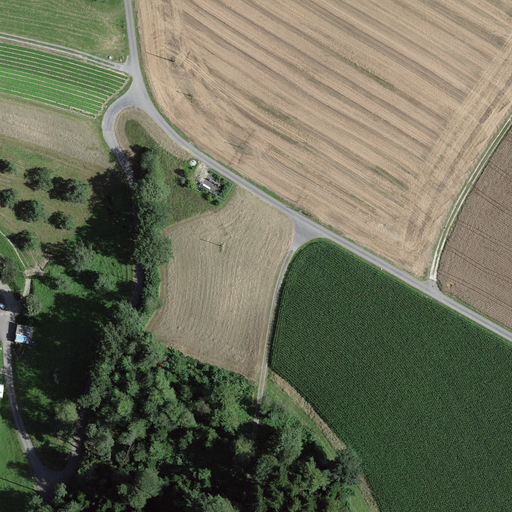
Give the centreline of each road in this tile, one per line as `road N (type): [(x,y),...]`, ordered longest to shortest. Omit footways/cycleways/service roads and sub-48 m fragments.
road 1 (track): [(40,511),(72,463),(91,375),(140,282),(134,191),(108,124),(120,104),(140,101)]
road 2 (track): [(242,511),(277,289),(308,224)]
road 3 (track): [(308,224),(511,340)]
road 4 (track): [(140,101),(184,145),(308,224)]
road 5 (track): [(0,289),(10,389),(22,433),(53,488)]
road 6 (track): [(511,122),(445,233),(432,294)]
road 7 (track): [(0,35),(136,71)]
